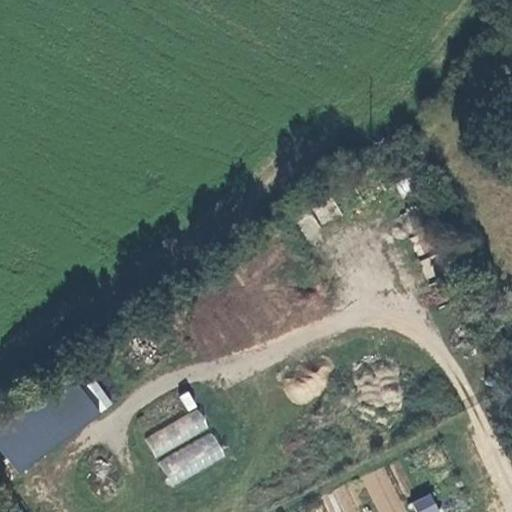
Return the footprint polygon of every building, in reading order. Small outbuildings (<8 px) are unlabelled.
[(408,192),(416,187),(412,178),(403,183),(408,192)] [(0,450),(22,479),(103,419),(72,377),(0,431),(0,450)] [(196,406),(187,392),(179,397),(188,410),(196,406)] [(145,442),(159,464),(207,433),(194,412),(145,442)] [(159,464),(172,485),(221,455),(207,433),(159,464)] [(406,511),(383,465),(360,476),(378,511),(406,511)] [(425,511),(445,511),(448,511),(439,493),(421,502),(425,511)]
